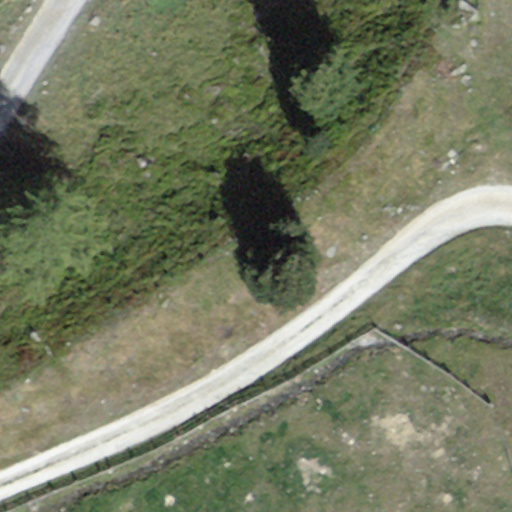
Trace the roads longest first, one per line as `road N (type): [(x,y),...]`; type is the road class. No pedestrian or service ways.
road 1 (track): [(0,484),(171,409),(264,355),(425,231),(469,210),(511,205)]
road 2 (track): [(0,107),(68,0)]
